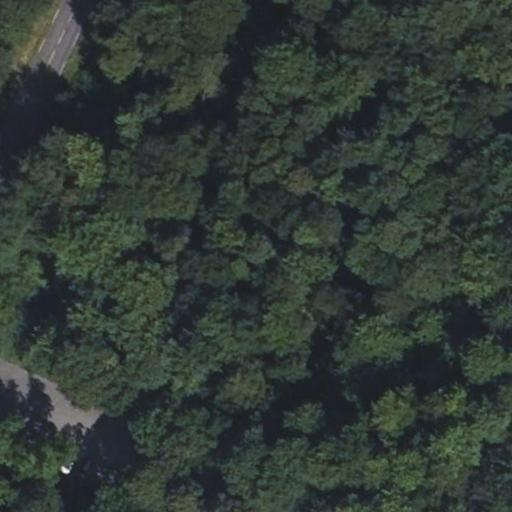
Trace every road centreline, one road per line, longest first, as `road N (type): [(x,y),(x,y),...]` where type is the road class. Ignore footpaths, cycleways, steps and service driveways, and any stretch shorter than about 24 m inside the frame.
road 1 (track): [(136,511),(266,0)]
road 2 (motorway): [(511,421),(0,502)]
road 3 (secondary): [(0,159),(76,0)]
